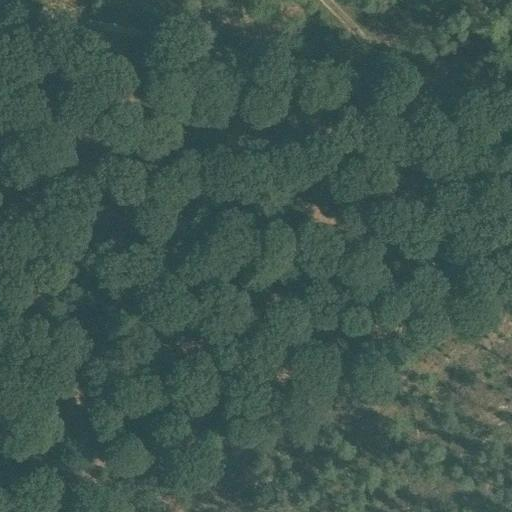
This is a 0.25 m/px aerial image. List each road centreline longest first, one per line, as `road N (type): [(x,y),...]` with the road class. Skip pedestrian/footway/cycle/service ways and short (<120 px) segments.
road 1 (track): [(8,0),(378,50)]
road 2 (track): [(511,188),(333,0)]
